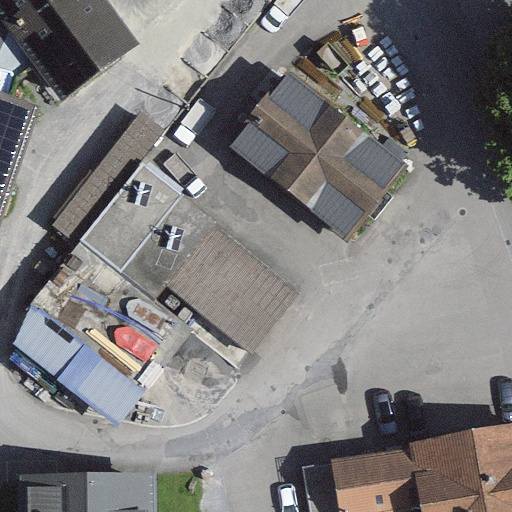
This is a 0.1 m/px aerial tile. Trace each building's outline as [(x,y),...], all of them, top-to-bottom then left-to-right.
[(105,0),(0,0),(0,15),(55,104),(138,52),(105,0)] [(361,114),(311,75),(251,154),(365,242),(428,160),(401,140),(412,126),(374,97),(361,114)] [(0,228),(40,113),(0,99),(0,228)] [(327,290),(168,170),(30,351),(133,428),(204,335),(260,377),(327,290)] [(511,511),(511,436),(318,468),(325,511),(511,511)] [(168,511),(168,485),(28,484),(28,511),(168,511)]
